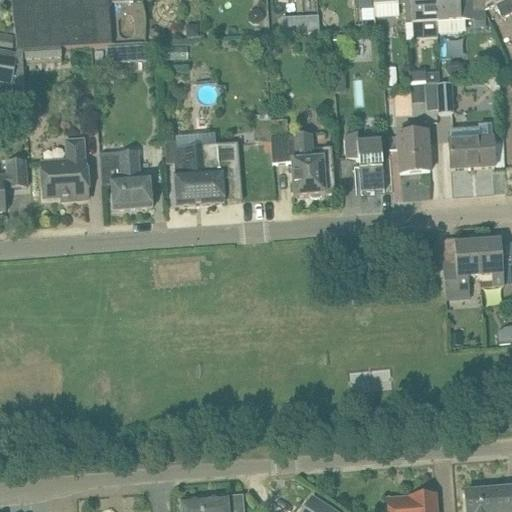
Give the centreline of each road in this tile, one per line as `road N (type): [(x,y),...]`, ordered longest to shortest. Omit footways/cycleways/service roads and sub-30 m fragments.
road 1 (residential): [(0,491),(511,448)]
road 2 (residential): [(0,247),(511,210)]
